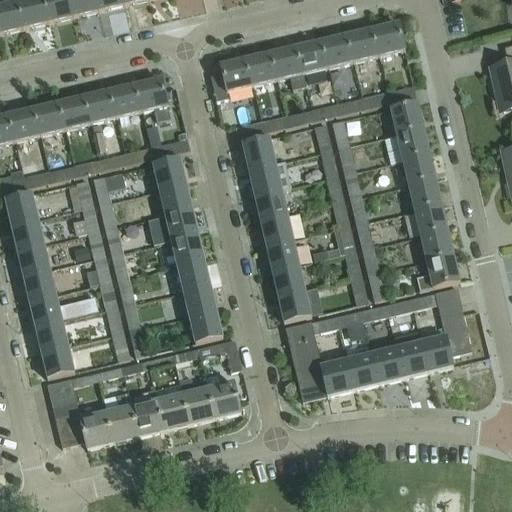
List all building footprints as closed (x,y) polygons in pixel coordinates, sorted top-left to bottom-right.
[(23,33),(48,27),(41,0),(34,0),(16,4),(23,33)] [(41,0),(48,27),(73,21),(68,0),(41,0)] [(68,0),(73,21),(98,15),(94,0),(68,0)] [(94,0),(98,15),(124,9),(121,0),(94,0)] [(121,0),(124,9),(149,3),(148,0),(121,0)] [(0,38),(23,33),(16,4),(0,8),(0,38)] [(373,33),(379,60),(405,54),(399,27),(373,33)] [(354,66),(379,60),(373,33),(347,39),(354,66)] [(328,72),(354,66),(347,39),(322,45),(328,72)] [(303,78),(328,72),(322,45),(297,51),(303,78)] [(511,49),(504,51),(508,67),(489,71),(493,87),(497,86),(503,115),(511,113),(511,49)] [(306,90),(303,78),(297,51),(271,57),(278,84),(289,81),(292,93),(306,90)] [(253,90),(278,84),(271,57),(246,63),(253,90)] [(227,96),(253,90),(246,63),(220,69),(227,96)] [(222,77),(210,80),(215,104),(228,101),(222,77)] [(135,88),(142,116),(154,113),(157,126),(171,123),(161,82),(135,88)] [(116,122),(142,116),(135,88),(110,94),(116,122)] [(388,96),(390,107),(397,106),(416,101),(414,90),(394,94),(388,96)] [(91,128),(116,122),(110,94),(85,100),(91,128)] [(365,113),(390,107),(388,96),(362,102),(365,113)] [(66,134),(91,128),(85,100),(60,106),(66,134)] [(340,119),(365,113),(362,102),(337,108),(340,119)] [(41,140),(66,134),(60,106),(34,112),(41,140)] [(397,139),(424,133),(418,107),(391,113),(397,139)] [(314,125),(340,119),(337,108),(312,114),(314,125)] [(15,146),(41,140),(34,112),(9,118),(15,146)] [(289,131),(314,125),(312,114),(286,120),(289,131)] [(0,149),(15,146),(9,118),(0,120),(0,149)] [(264,137),(289,131),(286,120),(261,126),(264,137)] [(339,153),(350,151),(344,125),(333,127),(339,153)] [(238,143),(264,137),(261,126),(235,132),(238,143)] [(106,155),(100,128),(92,130),(98,157),(106,155)] [(320,157),(332,155),(325,128),(314,131),(320,157)] [(397,139),(385,142),(391,167),(403,165),(430,158),(424,133),(397,139)] [(248,174),(276,168),(270,142),(242,148),(248,174)] [(150,151),(153,163),(190,154),(188,143),(150,151)] [(128,169),(153,163),(150,151),(125,157),(128,169)] [(345,178),(356,176),(350,151),(339,153),(345,178)] [(511,152),(500,155),(511,203),(511,152)] [(326,183),(338,180),(332,155),(320,157),(326,183)] [(102,175),(128,169),(125,157),(100,163),(102,175)] [(409,190),(436,184),(430,158),(403,165),(409,190)] [(159,195),(187,188),(180,162),(153,169),(159,195)] [(77,181),(102,175),(100,163),(74,169),(77,181)] [(254,200),(282,193),(276,168),(248,174),(254,200)] [(52,187),(77,181),(74,169),(49,176),(52,187)] [(27,193),(52,187),(49,176),(24,182),(27,193)] [(351,204),(362,201),(356,176),(345,178),(351,204)] [(100,209),(111,206),(105,180),(93,183),(100,209)] [(332,208),(344,205),(338,180),(326,183),(332,208)] [(0,196),(0,199),(27,193),(24,182),(0,187),(0,196)] [(81,214),(93,210),(87,184),(74,187),(76,196),(81,214)] [(415,215),(442,209),(436,184),(409,190),(415,215)] [(165,220),(193,214),(187,188),(159,195),(165,220)] [(260,225),(287,219),(282,193),(254,200),(260,225)] [(11,230),(40,223),(34,197),(5,204),(11,230)] [(357,229),(368,226),(362,201),(351,204),(357,229)] [(338,233),(350,231),(344,205),(332,208),(338,233)] [(106,234),(117,232),(111,206),(100,209),(106,234)] [(421,241),(448,234),(442,209),(415,215),(421,241)] [(87,239),(99,236),(93,210),(81,214),(87,239)] [(165,220),(158,222),(163,246),(171,244),(171,245),(199,239),(193,214),(165,220)] [(266,250),(293,244),(287,219),(260,225),(266,250)] [(17,255),(46,248),(40,223),(11,230),(17,255)] [(363,254),(374,252),(368,226),(357,229),(363,254)] [(344,259),(356,256),(350,231),(338,233),(344,259)] [(112,260),(123,257),(117,232),(106,234),(112,260)] [(426,264),(453,258),(448,234),(421,241),(426,264)] [(93,264),(106,261),(99,236),(87,239),(93,264)] [(177,271),(205,264),(199,239),(171,245),(177,271)] [(272,275),(299,269),(293,244),(266,250),(272,275)] [(23,281),(52,274),(46,248),(17,255),(23,281)] [(90,261),(87,249),(73,252),(76,264),(90,261)] [(369,278),(379,275),(374,252),(363,254),(369,278)] [(350,284),(362,281),(356,256),(344,259),(350,284)] [(118,285),(129,282),(123,257),(112,260),(118,285)] [(453,258),(426,264),(430,278),(416,282),(420,295),(460,286),(453,258)] [(99,289),(112,286),(106,261),(93,264),(99,289)] [(183,296),(211,290),(205,264),(177,271),(183,296)] [(278,301),(305,294),(299,269),(272,275),(278,301)] [(29,306),(58,299),(52,274),(23,281),(29,306)] [(379,275),(369,278),(375,305),(386,302),(379,275)] [(362,281),(350,284),(356,309),(368,306),(362,281)] [(124,310),(135,308),(129,282),(118,285),(124,310)] [(105,314),(118,311),(112,286),(99,289),(105,314)] [(189,321),(217,315),(211,290),(183,296),(189,321)] [(438,311),(460,305),(457,292),(435,297),(438,309),(438,311)] [(305,294),(278,301),(284,327),(311,320),(305,294)] [(413,315),(438,309),(435,297),(410,303),(413,315)] [(35,331),(64,324),(61,310),(58,299),(29,306),(35,331)] [(95,302),(61,310),(64,324),(99,316),(95,302)] [(388,320),(413,315),(410,303),(385,309),(388,320)] [(441,324),(463,319),(460,305),(438,311),(441,324)] [(129,336),(141,333),(135,308),(124,310),(129,336)] [(363,326),(388,320),(385,309),(360,315),(363,326)] [(111,340),(124,337),(118,311),(105,314),(111,340)] [(217,315),(189,321),(196,347),(223,341),(217,315)] [(338,332),(363,326),(360,315),(336,321),(338,332)] [(453,371),(451,361),(471,356),(463,319),(441,324),(445,340),(420,346),(427,377),(453,371)] [(314,338),(338,332),(336,321),(311,327),(314,338)] [(41,356),(70,349),(64,324),(35,331),(41,356)] [(321,370),(314,338),(311,327),(286,332),(303,407),(328,400),(321,370)] [(141,333),(129,336),(135,361),(147,358),(141,333)] [(111,340),(117,365),(130,362),(124,337),(111,340)] [(199,352),(201,360),(202,364),(226,358),(230,377),(242,374),(235,344),(199,352)] [(403,383),(427,377),(420,346),(395,352),(403,383)] [(70,349),(41,356),(47,382),(76,375),(70,349)] [(176,366),(201,360),(199,352),(174,358),(176,366)] [(378,389),(403,383),(395,352),(371,358),(378,389)] [(150,372),(176,366),(174,358),(148,365),(150,372)] [(353,395),(378,389),(371,358),(346,364),(353,395)] [(328,400),(353,395),(346,364),(321,370),(328,400)] [(124,379),(150,372),(148,365),(122,371),(124,379)] [(99,385),(124,379),(122,371),(97,377),(99,385)] [(72,391),(99,385),(97,377),(70,383),(72,391)] [(209,380),(207,383),(209,392),(216,423),(241,417),(234,386),(220,390),(218,380),(215,379),(209,380)] [(216,423),(209,392),(194,396),(191,381),(185,383),(180,384),(191,429),(216,423)] [(73,394),(72,391),(70,383),(47,389),(50,399),(73,394)] [(165,435),(191,429),(180,384),(179,384),(180,388),(155,394),(158,405),(165,435)] [(52,411),(76,405),(73,394),(50,399),(52,411)] [(139,441),(132,411),(131,411),(128,396),(117,399),(120,414),(106,417),(113,447),(139,441)] [(55,422),(78,417),(76,405),(52,411),(55,422)] [(139,441),(165,435),(158,405),(132,411),(139,441)] [(81,427),(80,423),(78,417),(55,422),(57,433),(81,427)] [(87,453),(113,447),(106,417),(80,423),(81,427),(83,439),(85,446),(87,453)] [(60,444),(83,439),(81,427),(57,433),(60,444)] [(62,452),(85,446),(83,439),(60,444),(62,452)]
